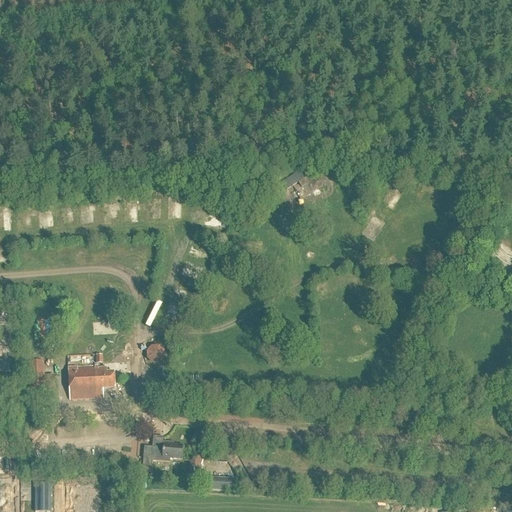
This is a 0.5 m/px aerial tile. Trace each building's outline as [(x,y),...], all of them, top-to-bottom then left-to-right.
[(400,147),(391,148),(391,177),(401,176),(400,147)] [(367,148),(358,149),(359,178),(369,177),(367,148)] [(335,149),(326,150),(326,179),(336,178),(335,149)] [(432,155),(416,180),(424,185),(440,160),(432,155)] [(294,157),(286,161),(299,188),(308,183),(294,157)] [(472,168),(446,180),(450,188),(476,176),(472,168)] [(152,188),(151,205),(161,205),(160,220),(169,220),(170,189),(152,188)] [(190,188),(180,217),(194,222),(204,193),(190,188)] [(256,188),(253,197),(280,208),(283,198),(256,188)] [(138,194),(120,195),(121,215),(138,214),(138,194)] [(98,195),(80,196),(81,216),(99,216),(98,195)] [(60,197),(43,197),(43,218),(61,217),(60,197)] [(21,199),(3,199),(4,219),(22,219),(21,199)] [(482,202),(453,202),(453,211),(482,212),(482,202)] [(234,203),(211,223),(221,235),(244,214),(234,203)] [(342,210),(318,210),(318,224),(342,224),(342,210)] [(479,228),(449,227),(450,237),(479,237),(479,228)] [(288,228),(259,230),(260,239),(289,238),(288,228)] [(313,241),(295,258),(302,266),(320,249),(313,241)] [(378,241),(351,253),(356,261),(382,249),(378,241)] [(438,242),(433,250),(456,268),(461,261),(438,242)] [(395,244),(392,253),(419,265),(422,256),(395,244)] [(231,249),(200,253),(202,268),(233,263),(231,249)] [(122,253),(122,268),(153,268),(153,253),(122,253)] [(252,254),(246,269),(261,275),(264,268),(277,273),(280,266),(252,254)] [(72,263),(72,283),(86,283),(86,262),(72,263)] [(42,265),(42,285),(57,285),(57,265),(42,265)] [(14,266),(14,287),(28,287),(28,266),(14,266)] [(222,279),(191,283),(193,298),(224,294),(222,279)] [(239,280),(233,295),(249,301),(252,294),(264,299),(268,292),(239,280)] [(334,280),(333,298),(343,298),(342,312),(351,312),(352,281),(334,280)] [(364,282),(363,299),(372,299),(371,314),(380,314),(382,283),(364,282)] [(404,289),(398,305),(407,308),(402,321),(410,325),(421,295),(404,289)] [(166,302),(163,317),(182,321),(186,306),(166,302)] [(216,330),(212,361),(230,363),(232,346),(223,345),(225,331),(216,330)] [(246,332),(244,364),(262,365),(263,349),(254,349),(255,333),(246,332)] [(274,334),(271,365),(289,367),(291,350),(281,349),(283,335),(274,334)] [(303,336),(300,367),(318,369),(320,352),(310,351),(312,337),(303,336)] [(335,338),(332,369),(350,371),(352,354),(342,353),(344,339),(335,338)] [(368,339),(364,371),(382,373),(384,355),(375,355),(377,341),(368,339)] [(144,364),(161,364),(161,347),(144,347),(144,364)] [(45,377),(44,363),(29,364),(30,393),(55,392),(55,376),(45,377)] [(104,391),(116,390),(115,375),(108,376),(107,371),(99,371),(99,369),(69,371),(71,402),(104,400),(104,391)] [(182,461),(184,447),(165,445),(165,443),(154,442),(153,448),(145,447),(144,458),(148,458),(147,465),(152,465),(153,462),(170,464),(170,460),(182,461)] [(201,464),(190,463),(189,477),(200,477),(201,464)] [(199,479),(199,492),(231,493),(231,479),(199,479)] [(33,484),(33,511),(49,511),(49,484),(33,484)] [(71,493),(71,507),(91,507),(91,493),(71,493)] [(16,500),(16,511),(30,511),(30,500),(16,500)]
